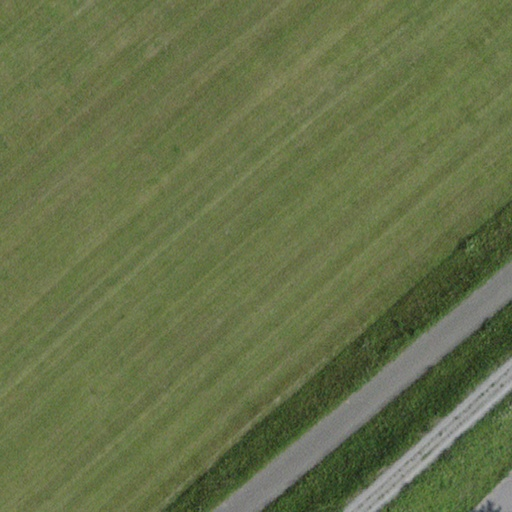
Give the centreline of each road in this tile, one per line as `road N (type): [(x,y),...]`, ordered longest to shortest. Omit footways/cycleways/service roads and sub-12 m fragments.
road 1 (track): [(511,287),(243,511)]
road 2 (track): [(511,379),(366,511)]
